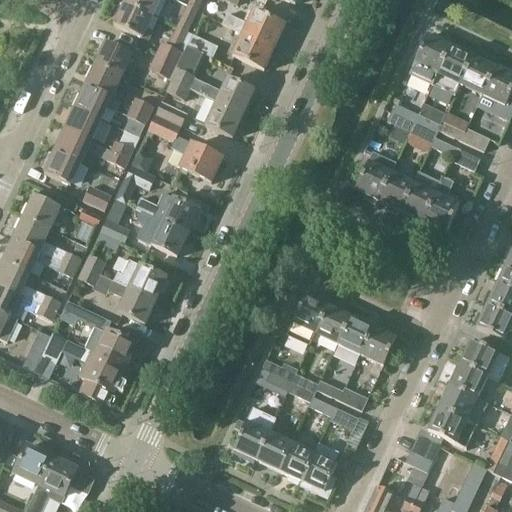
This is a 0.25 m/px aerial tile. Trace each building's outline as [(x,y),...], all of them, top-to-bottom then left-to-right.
[(127,0),(124,6),(153,20),(162,0),(127,0)] [(192,0),(188,9),(198,14),(204,0),(192,0)] [(243,0),(216,0),(238,10),(243,0)] [(153,20),(124,6),(114,29),(142,42),(153,20)] [(188,9),(178,32),(188,36),(198,14),(188,9)] [(222,27),(243,36),(275,51),(286,28),(254,13),(247,27),(227,17),(222,27)] [(188,36),(178,32),(170,51),(179,55),(188,36)] [(275,51),(243,36),(232,59),(264,74),(275,51)] [(415,67),(438,78),(451,50),(441,45),(441,41),(433,37),(430,40),(428,39),(415,67)] [(187,50),(214,62),(219,51),(193,38),(187,50)] [(106,45),(95,67),(122,80),(132,57),(106,45)] [(161,47),(155,60),(176,70),(183,57),(179,55),(170,51),(161,47)] [(473,61),(463,56),(464,51),(455,47),(452,51),(451,50),(438,78),(433,88),(455,99),(460,88),(473,61)] [(176,70),(155,60),(149,74),(170,83),(176,70)] [(460,88),(483,99),(496,71),(473,61),(460,88)] [(95,67),(85,89),(112,101),(122,80),(95,67)] [(497,72),(496,71),(483,99),(505,109),(499,120),(509,125),(511,117),(511,96),(511,97),(511,96),(511,79),(508,77),(510,73),(499,68),(497,72)] [(196,83),(197,82),(178,73),(173,85),(191,93),(196,83)] [(191,93),(217,105),(244,118),(249,108),(253,107),(257,100),(254,96),(255,94),(228,81),(221,95),(196,83),(191,93)] [(185,106),(191,93),(173,85),(167,97),(185,106)] [(85,89),(75,111),(101,123),(112,101),(85,89)] [(136,102),(131,111),(151,121),(155,111),(136,102)] [(244,118),(217,105),(205,128),(233,141),(244,118)] [(163,107),(156,119),(181,132),(187,119),(163,107)] [(395,107),(391,116),(414,127),(418,118),(395,107)] [(75,111),(65,133),(91,145),(101,123),(75,111)] [(151,121),(131,111),(127,121),(146,130),(151,121)] [(387,125),(410,136),(414,127),(391,116),(387,125)] [(418,118),(414,127),(438,138),(440,135),(442,129),(418,118)] [(181,132),(156,119),(149,134),(173,147),(177,140),(181,132)] [(442,129),(440,135),(461,145),(465,136),(444,126),(442,129)] [(434,147),(436,142),(438,138),(414,127),(410,136),(434,147)] [(465,136),(461,145),(484,156),(490,143),(467,132),(465,136)] [(65,133),(55,154),(81,167),(91,145),(65,133)] [(191,147),(177,140),(173,147),(171,152),(186,159),(180,171),(212,186),(223,162),(191,147)] [(432,151),(453,161),(458,152),(436,142),(434,147),(432,151)] [(115,145),(110,155),(130,164),(134,155),(115,145)] [(458,152),(453,161),(452,165),(475,176),(481,163),(458,152)] [(81,167),(55,154),(53,157),(49,157),(45,165),(48,168),(44,177),(70,189),(81,167)] [(130,164),(110,155),(106,165),(125,174),(130,164)] [(355,193),(366,198),(364,202),(375,207),(377,204),(378,204),(391,176),(396,166),(373,156),(355,193)] [(132,170),(125,184),(150,195),(156,181),(132,170)] [(400,214),(413,187),(391,176),(378,204),(388,209),(387,211),(388,213),(397,217),(399,216),(400,214)] [(400,214),(423,225),(441,187),(418,177),(413,187),(400,214)] [(444,181),(441,187),(423,225),(446,236),(459,208),(447,202),(454,186),(444,181)] [(83,205),(104,215),(111,201),(90,190),(83,205)] [(141,202),(136,212),(142,215),(162,225),(188,237),(193,227),(197,227),(201,220),(198,216),(199,213),(164,197),(158,210),(141,202)] [(34,198),(24,221),(50,233),(60,211),(34,198)] [(84,213),(79,223),(97,232),(102,221),(84,213)] [(142,215),(138,225),(145,228),(138,242),(177,260),(188,237),(162,225),(142,215)] [(24,221),(13,242),(40,255),(50,233),(24,221)] [(107,224),(101,237),(125,249),(131,236),(107,224)] [(40,255),(13,242),(3,264),(30,277),(35,265),(55,275),(59,265),(40,255)] [(78,247),(74,255),(82,258),(86,250),(78,247)] [(64,255),(59,265),(78,274),(83,264),(64,255)] [(89,260),(85,270),(102,278),(107,268),(89,260)] [(498,286),(511,292),(511,264),(508,263),(498,286)] [(3,264),(0,271),(0,289),(19,298),(30,277),(3,264)] [(118,276),(114,284),(156,305),(161,296),(165,296),(169,286),(166,283),(167,282),(129,264),(122,278),(118,276)] [(78,274),(59,265),(55,275),(74,284),(78,274)] [(95,293),(102,278),(85,270),(78,284),(95,293)] [(114,284),(109,295),(124,302),(118,316),(145,329),(156,305),(114,284)] [(511,292),(498,286),(487,308),(511,319),(511,292)] [(0,315),(9,320),(19,298),(0,289),(0,315)] [(44,297),(39,307),(58,316),(63,307),(44,297)] [(311,349),(316,338),(328,310),(305,299),(287,338),(311,349)] [(68,305),(63,316),(95,331),(106,336),(107,334),(111,325),(68,305)] [(58,316),(39,307),(34,317),(54,326),(58,316)] [(328,310),(316,338),(338,349),(351,321),(342,316),(343,314),(342,312),(333,308),(331,308),(330,311),(328,310)] [(511,327),(511,319),(487,308),(476,331),(504,344),(511,327)] [(9,320),(0,315),(0,343),(8,347),(18,325),(9,320)] [(338,349),(361,359),(374,331),(351,321),(338,349)] [(84,353),(125,372),(130,361),(134,361),(138,354),(135,350),(136,348),(107,334),(106,336),(95,331),(84,353)] [(374,331),(361,359),(384,369),(397,342),(374,331)] [(39,334),(33,347),(45,353),(52,340),(39,334)] [(45,353),(41,363),(56,370),(67,345),(53,338),(52,340),(45,353)] [(471,344),(460,367),(488,380),(498,385),(509,362),(471,344)] [(103,409),(110,395),(113,397),(115,394),(119,394),(122,387),(120,383),(125,372),(84,353),(79,364),(90,369),(84,383),(88,385),(81,399),(103,409)] [(273,367),(269,376),(292,387),(296,378),(273,367)] [(460,367),(449,389),(477,402),(488,380),(460,367)] [(265,385),(288,396),(292,387),(269,376),(265,385)] [(296,378),(292,387),(315,397),(317,394),(319,388),(296,378)] [(321,385),(319,388),(317,394),(339,404),(343,395),(321,385)] [(311,406),(313,401),(315,397),(292,387),(288,396),(311,406)] [(449,389),(439,412),(467,425),(477,402),(449,389)] [(343,395),(339,404),(362,415),(368,402),(345,392),(343,395)] [(309,410),(331,420),(336,411),(313,401),(311,406),(309,410)] [(243,461),(254,466),(255,463),(257,464),(270,436),(277,422),(253,411),(234,453),(244,458),(243,461)] [(336,411),(331,420),(330,424),(353,435),(359,422),(336,411)] [(467,425),(439,412),(428,435),(466,453),(477,430),(467,425)] [(501,440),(508,444),(510,445),(511,440),(511,419),(501,440)] [(257,464),(279,474),(292,447),(270,436),(257,464)] [(497,467),(506,471),(511,458),(511,446),(510,445),(508,444),(497,467)] [(411,455),(432,466),(437,454),(416,445),(415,445),(411,455)] [(279,474),(302,485),(315,457),(292,447),(279,474)] [(315,457),(302,485),(312,490),(310,494),(327,501),(336,481),(335,481),(334,483),(331,481),(337,468),(334,466),(339,456),(319,447),(315,457)] [(13,476),(38,488),(51,461),(41,456),(42,452),(32,448),(31,451),(26,449),(13,476)] [(432,466),(411,455),(405,466),(427,477),(432,466)] [(502,481),(511,485),(511,458),(506,471),(502,481)] [(438,459),(434,467),(442,470),(445,462),(438,459)] [(38,488),(27,511),(43,511),(48,500),(61,506),(70,487),(88,496),(95,481),(74,472),(76,468),(64,462),(62,466),(51,461),(38,488)] [(473,467),(454,508),(452,511),(468,511),(487,474),(473,467)] [(491,501),(499,505),(507,487),(500,484),(491,501)] [(377,491),(367,511),(412,511),(422,492),(414,488),(402,511),(400,511),(399,511),(387,511),(394,498),(377,491)] [(422,492),(412,511),(422,511),(431,495),(422,491),(422,492)] [(452,511),(454,508),(443,503),(438,511),(452,511)]
